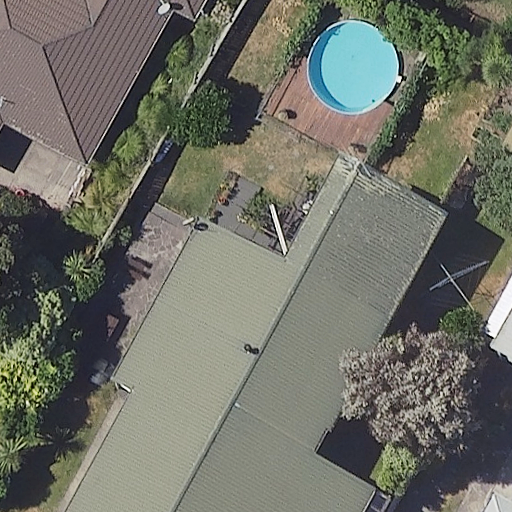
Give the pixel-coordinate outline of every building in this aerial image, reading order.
[(0,0),(0,110),(7,98),(90,144),(167,0),(0,0)] [(511,126),(503,144),(511,147),(511,126)] [(448,217),(345,162),(293,261),(211,217),(122,385),(136,392),(71,511),(371,511),(385,487),(323,454),(448,217)] [(511,302),(489,346),(511,358),(511,302)] [(511,511),(511,499),(493,489),(480,511),(511,511)]
